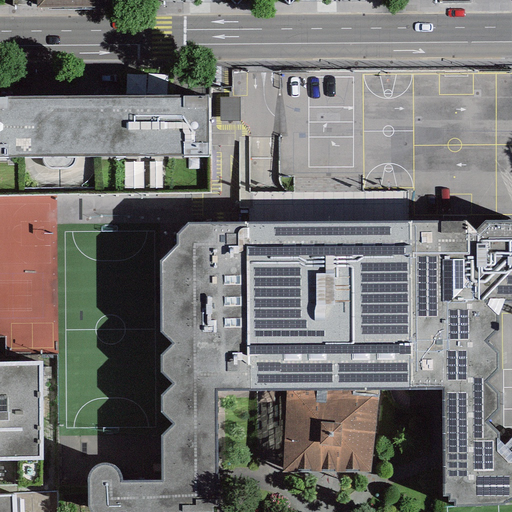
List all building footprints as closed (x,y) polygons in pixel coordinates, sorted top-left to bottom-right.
[(36,0),(37,7),(47,7),(47,10),(97,10),(97,7),(108,7),(108,0),(36,0)] [(209,96),(0,97),(0,156),(209,156),(209,96)] [(176,244),(162,260),(159,331),(173,343),(161,355),(161,372),(172,384),(161,395),(160,410),(173,425),(160,437),(161,481),(120,481),(119,474),(115,468),(110,464),(105,464),(97,466),(91,470),(87,476),(88,504),(92,510),(93,511),(211,511),(211,506),(217,505),(215,388),(286,389),(377,388),(445,387),(442,495),(447,495),(447,500),(452,500),(452,507),(505,504),(510,500),(511,499),(511,463),(506,464),(495,452),(496,432),(484,423),(496,410),(497,395),(483,382),(495,370),(495,355),(483,342),(495,329),(495,315),(486,306),(489,299),(511,301),(511,221),(186,224),(175,237),(176,244)] [(42,361),(0,362),(0,486),(42,485),(42,461),(42,361)] [(377,388),(286,389),(281,473),(369,473),(378,399),(377,388)] [(16,511),(16,496),(0,496),(0,511),(16,511)]
